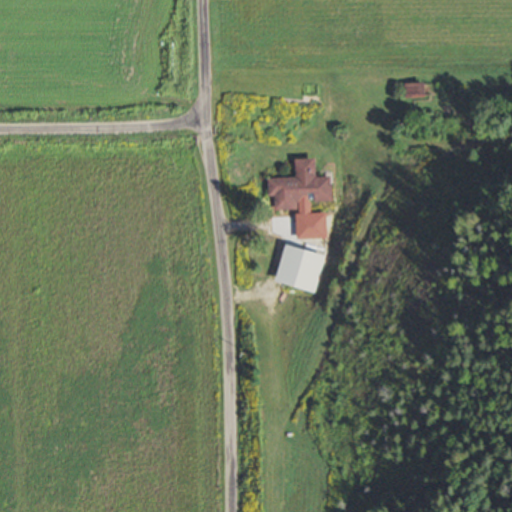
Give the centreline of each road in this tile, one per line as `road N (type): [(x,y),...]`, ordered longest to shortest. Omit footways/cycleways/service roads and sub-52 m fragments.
road 1 (residential): [(235,511),(230,310),(205,123),(203,0)]
road 2 (residential): [(0,126),(205,123)]
